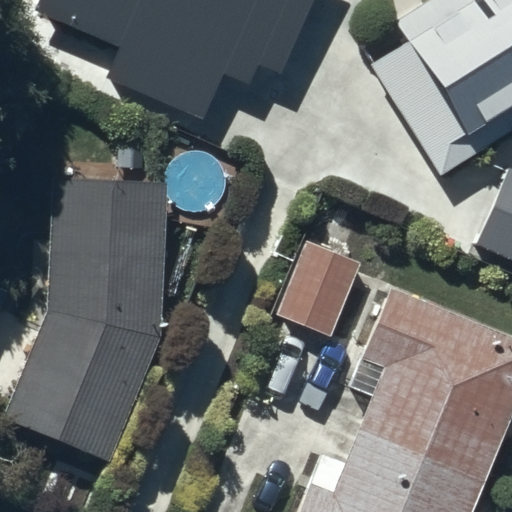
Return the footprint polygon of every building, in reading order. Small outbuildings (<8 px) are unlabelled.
[(403,46),(365,70),(435,180),(511,130),(511,0),(430,0),(390,25),(403,46)] [(217,44),(139,10),(102,88),(182,126),(217,44)] [(159,343),(162,183),(47,181),(45,316),(0,409),(0,416),(100,465),(159,343)] [(511,207),(468,189),(449,236),(511,261),(511,207)] [(358,267),(301,244),(272,315),(329,338),(358,267)] [(469,511),(511,407),(511,343),(384,292),(342,393),(367,403),(343,464),(318,454),(294,511),(469,511)]
